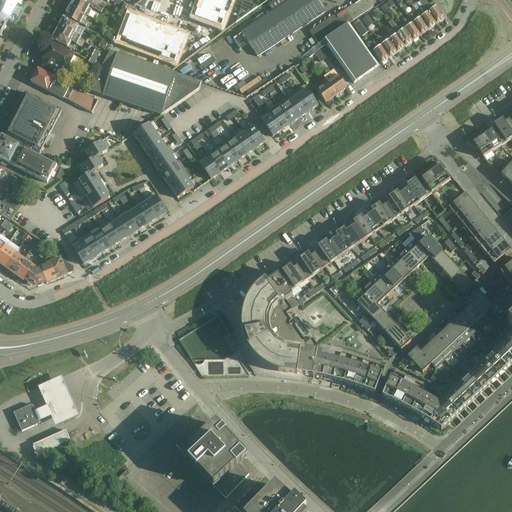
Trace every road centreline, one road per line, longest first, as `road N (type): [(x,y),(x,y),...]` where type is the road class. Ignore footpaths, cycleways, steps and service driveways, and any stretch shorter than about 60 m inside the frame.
road 1 (residential): [(181,222),(444,39),(472,0)]
road 2 (residential): [(154,334),(443,142)]
road 3 (secondary): [(138,308),(423,117)]
road 4 (residential): [(371,408),(393,366),(511,256)]
road 5 (residential): [(0,293),(27,306),(46,302),(181,222)]
road 6 (residential): [(371,408),(286,388),(200,393)]
road 7 (unclassified): [(317,511),(200,393)]
road 8 (secondary): [(0,349),(74,334),(138,308)]
road 9 (residential): [(443,142),(443,154),(511,240)]
